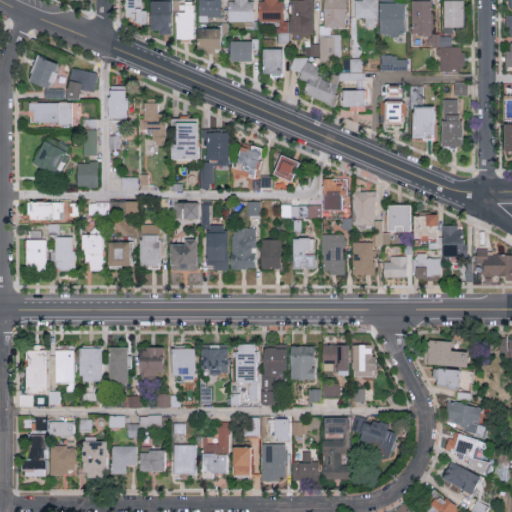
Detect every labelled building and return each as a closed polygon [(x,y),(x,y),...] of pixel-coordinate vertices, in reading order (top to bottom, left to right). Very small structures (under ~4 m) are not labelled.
[(127,0),(127,23),(145,23),(145,0),(127,0)] [(223,0),(199,0),(199,20),(223,20),(223,0)] [(229,0),(229,22),(254,22),(254,0),(229,0)] [(285,32),(285,0),(259,0),(259,22),(280,22),(280,32),(285,32)] [(313,0),(291,0),(291,33),(313,33),(313,0)] [(347,0),(324,0),(324,28),(347,28),(347,0)] [(377,0),(355,0),(355,18),(365,18),(365,27),(377,27),(377,0)] [(381,0),(381,36),(407,36),(407,0),(381,0)] [(434,0),(413,0),(413,36),(434,36),(434,0)] [(152,1),(152,34),(171,34),(171,1),(152,1)] [(465,1),(445,1),(445,30),(465,30),(465,1)] [(194,3),(178,3),(178,40),(194,40),(194,3)] [(222,29),(198,29),(198,53),(222,53),(222,29)] [(339,39),(321,39),(321,57),(339,57),(339,39)] [(231,61),(257,61),(257,41),(231,41),(231,61)] [(304,45),(304,56),(320,54),(319,44),(304,45)] [(439,47),(439,71),(464,71),(464,47),(439,47)] [(284,49),(264,49),(264,76),(284,76),(284,49)] [(51,89),(60,62),(36,54),(27,81),(51,89)] [(382,71),(408,71),(408,55),(382,55),(382,71)] [(352,72),(360,72),(360,60),(352,60),(352,72)] [(298,79),(307,80),(304,99),(335,103),(339,76),(331,75),(331,80),(317,78),(319,64),(300,61),(298,79)] [(94,91),(97,71),(71,68),(67,97),(79,99),(81,89),(94,91)] [(454,83),(454,95),(467,95),(467,83),(454,83)] [(126,118),(126,85),(108,85),(108,118),(126,118)] [(404,85),(387,85),(387,97),(404,97),(404,85)] [(412,139),(435,140),(436,107),(423,107),(423,86),(413,86),(412,139)] [(366,90),(344,90),(344,110),(366,110),(366,90)] [(442,149),(462,149),(462,100),(442,100),(442,149)] [(73,102),(30,102),(29,122),(72,122),(73,102)] [(158,102),(143,102),(143,118),(138,118),(139,132),(152,131),(152,144),(165,143),(165,120),(158,120),(158,102)] [(404,127),(404,102),(386,102),(386,127),(404,127)] [(170,159),(197,159),(196,116),(170,117),(170,125),(175,125),(175,144),(170,144),(170,159)] [(503,153),(511,153),(511,123),(504,123),(503,153)] [(83,154),(96,154),(96,129),(83,129),(83,154)] [(228,131),(206,131),(205,159),(216,159),(216,165),(227,165),(228,131)] [(60,174),(67,156),(64,155),(68,145),(45,135),(33,162),(60,174)] [(234,167),(255,173),(262,148),(242,142),(234,167)] [(299,161),(280,154),(273,174),(291,181),(299,161)] [(97,161),(76,162),(77,186),(97,186),(97,161)] [(212,161),(200,161),(200,187),(212,187),(212,161)] [(341,194),(342,194),(342,178),(322,178),(323,209),(341,209),(341,194)] [(374,190),(352,191),(353,225),(375,225),(374,190)] [(29,203),(29,215),(30,215),(30,219),(60,219),(60,212),(63,212),(63,203),(29,203)] [(89,204),(89,215),(109,215),(108,203),(96,203),(96,204),(89,204)] [(175,203),(199,203),(199,219),(175,219),(175,203)] [(71,204),(71,217),(79,217),(79,204),(71,204)] [(387,204),(387,230),(410,231),(410,204),(387,204)] [(202,205),(209,205),(210,226),(224,226),(224,230),(228,230),(228,252),(229,252),(230,270),(214,270),(214,266),(208,266),(208,261),(207,261),(206,246),(207,246),(207,231),(202,231),(202,205)] [(413,238),(438,238),(438,213),(414,212),(413,238)] [(374,244),(389,244),(390,232),(381,232),(381,221),(375,221),(374,244)] [(443,256),(465,256),(464,225),(442,226),(443,256)] [(255,227),(231,228),(232,269),(255,268),(255,250),(256,250),(255,227)] [(345,273),(344,234),(322,234),(322,273),(345,273)] [(84,235),(103,235),(104,271),(92,271),(92,261),(86,261),(86,250),(84,251),(84,235)] [(144,235),(161,235),(161,240),(162,240),(162,266),(142,266),(141,241),(144,241),(144,235)] [(315,238),(293,237),(292,268),(314,268),(315,238)] [(56,238),(74,238),(74,252),(76,252),(76,271),(57,271),(56,238)] [(261,269),(281,268),(281,239),(260,239),(261,269)] [(28,240),(47,240),(48,273),(39,273),(39,267),(29,268),(28,240)] [(187,240),(197,240),(198,265),(173,265),(172,244),(187,244),(187,240)] [(374,241),(352,242),(353,275),(374,274),(374,241)] [(111,243),(131,243),(131,266),(111,266),(111,243)] [(416,252),(416,278),(441,277),(440,257),(426,257),(426,252),(416,252)] [(511,278),(511,254),(477,254),(477,268),(484,268),(483,278),(511,278)] [(407,276),(406,256),(383,257),(384,277),(407,276)] [(511,338),(499,338),(499,354),(511,354),(511,338)] [(426,364),(468,367),(469,352),(453,351),(453,342),(427,340),(426,364)] [(236,380),(231,380),(231,402),(257,402),(257,341),(236,341),(236,380)] [(375,353),(372,353),(372,342),(353,341),(352,373),(375,374),(375,353)] [(209,372),(227,372),(227,343),(201,342),(201,367),(209,367),(209,372)] [(348,342),(322,343),(323,369),(340,369),(340,371),(348,371),(348,342)] [(263,343),(262,402),(274,403),(274,379),(285,379),(285,343),(263,343)] [(314,376),(314,343),(290,343),(290,376),(314,376)] [(194,344),(173,345),(174,380),(194,379),(194,344)] [(79,379),(101,379),(101,345),(79,345),(79,379)] [(109,345),(108,380),(127,381),(128,345),(109,345)] [(162,345),(138,345),(139,378),(154,378),(153,370),(163,370),(162,345)] [(26,390),(45,390),(46,348),(27,348),(26,390)] [(74,348),(55,348),(55,380),(73,380),(74,348)] [(434,388),(461,388),(461,370),(434,370),(434,388)] [(473,391),(458,390),(457,398),(472,399),(473,391)] [(33,405),(33,393),(20,393),(19,405),(33,405)] [(480,425),(483,408),(452,403),(448,428),(488,434),(489,427),(480,425)] [(346,415),(323,414),(323,430),(346,431),(346,415)] [(398,431),(387,428),(389,422),(372,417),(371,419),(357,415),(353,429),(360,431),(357,442),(391,453),(398,431)] [(244,434),(258,435),(259,416),(245,416),(244,434)] [(288,417),(274,417),(274,439),(288,439),(288,417)] [(75,418),(31,419),(31,429),(47,429),(47,435),(75,434),(75,418)] [(202,477),(213,477),(213,471),(228,471),(228,420),(218,420),(218,441),(202,441),(202,477)] [(302,420),(292,420),(292,435),(302,435),(302,420)] [(81,429),(90,430),(91,421),(81,421),(81,429)] [(489,472),(493,463),(482,459),(488,444),(453,431),(444,455),(489,472)] [(45,474),(44,433),(29,433),(30,457),(23,457),(23,475),(45,474)] [(106,439),(96,439),(96,435),(83,435),(82,475),(106,476),(106,439)] [(343,437),(322,438),(323,478),(350,477),(349,463),(343,463),(343,437)] [(287,478),(286,442),(261,442),(262,478),(287,478)] [(174,472),(196,472),(196,443),(174,443),(174,472)] [(51,472),(76,471),(75,444),(50,445),(51,472)] [(136,444),(111,444),(112,472),(127,472),(126,464),(137,463),(136,444)] [(251,473),(251,445),(232,445),(232,473),(251,473)] [(164,449),(139,449),(139,469),(164,469),(164,449)] [(319,479),(318,459),(310,460),(310,450),(301,450),(301,460),(292,460),(293,479),(319,479)] [(482,477),(451,462),(442,480),(473,495),(482,477)] [(424,511),(459,511),(462,509),(439,493),(424,511)] [(390,511),(413,511),(404,501),(390,511)] [(484,511),(487,506),(478,502),(473,511),(484,511)]
